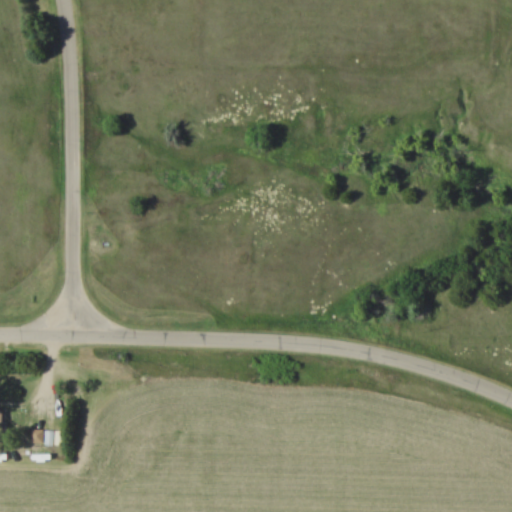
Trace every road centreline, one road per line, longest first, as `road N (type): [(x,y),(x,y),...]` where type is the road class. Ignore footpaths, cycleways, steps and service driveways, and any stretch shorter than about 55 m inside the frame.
road 1 (tertiary): [(511,404),(352,354),(72,341)]
road 2 (residential): [(72,341),(63,0)]
